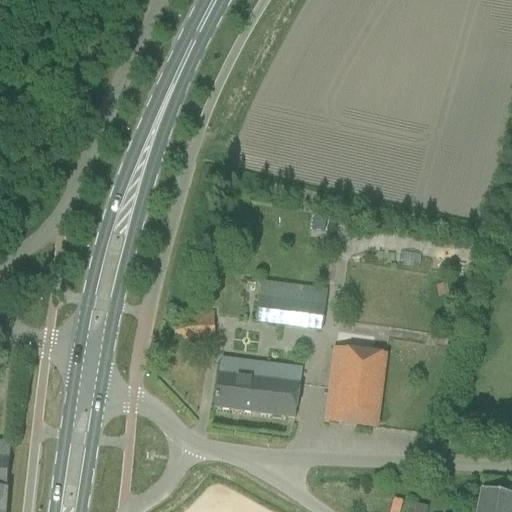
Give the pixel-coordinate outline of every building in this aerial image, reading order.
[(261,284),(255,324),(320,332),(322,312),(325,292),(261,284)] [(213,318),(193,318),(173,319),(173,337),(213,336),(213,318)] [(375,430),(377,414),(385,356),(381,355),(380,355),(347,351),(341,350),(333,349),(326,404),(324,424),(375,430)] [(213,410),(294,420),(300,371),(262,367),(219,361),(213,410)] [(0,511),(3,511),(9,444),(0,442),(0,511)] [(476,511),(511,511),(511,496),(481,490),(476,511)]
